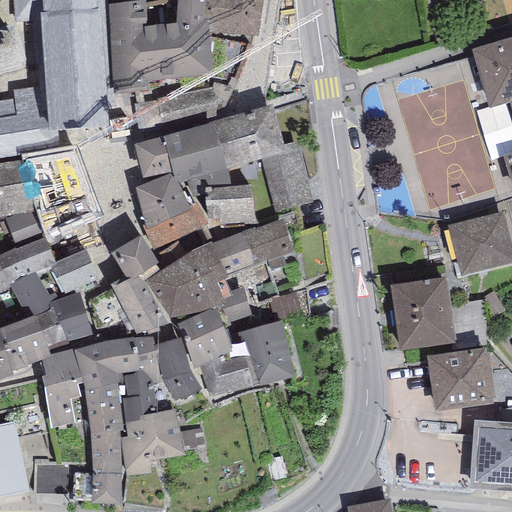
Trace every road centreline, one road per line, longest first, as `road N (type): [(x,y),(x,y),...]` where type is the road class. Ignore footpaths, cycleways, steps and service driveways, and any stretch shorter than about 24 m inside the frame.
road 1 (secondary): [(326,85),(366,399),(346,467),(306,511)]
road 2 (residential): [(326,85),(511,30)]
